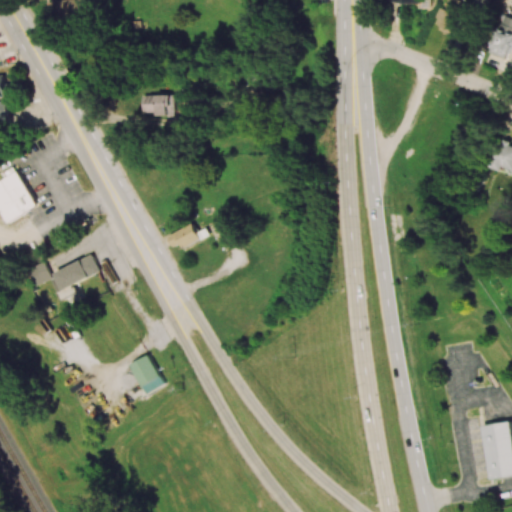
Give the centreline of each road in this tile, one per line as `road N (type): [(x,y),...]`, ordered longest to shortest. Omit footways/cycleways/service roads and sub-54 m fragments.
road 1 (primary): [(428,511),(375,211),(356,0)]
road 2 (primary): [(346,0),(357,297),(389,511)]
road 3 (secondary): [(363,511),(261,409),(124,210)]
road 4 (secondary): [(124,210),(182,338),(243,446),(294,511)]
road 5 (secondary): [(4,0),(124,210)]
road 6 (residential): [(360,37),(511,100)]
